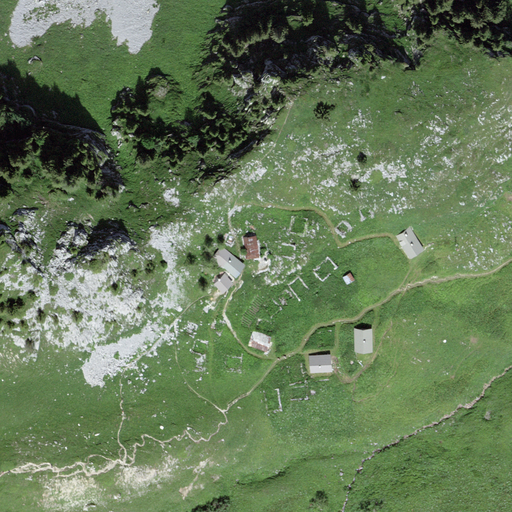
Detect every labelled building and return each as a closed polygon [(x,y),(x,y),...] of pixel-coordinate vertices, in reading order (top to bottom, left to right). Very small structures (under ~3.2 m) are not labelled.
[(411,227),(395,235),(409,256),(424,248),(411,227)] [(271,234),(257,237),(260,258),(274,257),(272,245),(271,234)] [(248,263),(220,245),(211,257),(239,276),(248,263)] [(339,255),(329,265),(339,276),(340,274),(349,266),(339,255)] [(332,282),(339,276),(329,265),(323,271),(332,282)] [(227,270),(215,283),(223,290),(235,278),(227,270)] [(323,289),(309,274),(300,283),(313,298),(323,289)] [(376,325),(353,326),(354,351),(377,350),(376,325)] [(259,344),(277,351),(282,338),(265,331),(259,344)] [(315,371),(333,369),(332,354),(314,355),(315,371)] [(297,408),(293,389),(281,391),(285,411),(297,408)]
